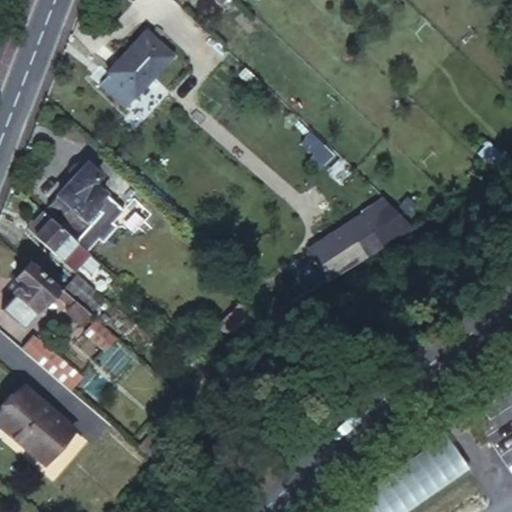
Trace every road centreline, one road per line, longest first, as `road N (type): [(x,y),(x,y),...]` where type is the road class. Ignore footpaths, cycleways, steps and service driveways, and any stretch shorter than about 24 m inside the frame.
road 1 (residential): [(511,297),(399,374),(246,511)]
road 2 (secondary): [(0,128),(51,0)]
